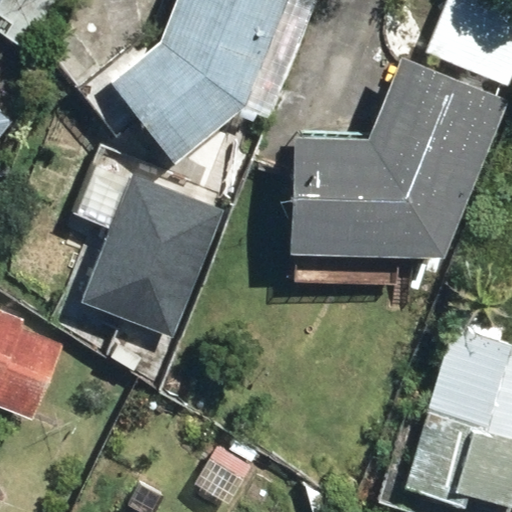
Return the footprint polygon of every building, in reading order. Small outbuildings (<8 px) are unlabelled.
[(87,120),(105,105),(157,166),(236,106),(276,0),(158,0),(143,40),(90,86),(71,101),(87,120)] [(511,60),(511,2),(505,0),(432,0),(413,51),(503,85),(511,60)] [(495,100),(379,60),(351,143),(275,137),(266,254),(273,256),(272,279),(386,286),(386,260),(429,262),(495,100)] [(0,411),(20,418),(46,340),(9,328),(11,323),(0,319),(0,411)] [(511,427),(511,343),(451,327),(409,426),(411,498),(432,506),(435,490),(501,508),(511,473),(511,443),(507,442),(511,427)] [(244,467),(206,444),(182,484),(220,507),(244,467)]
